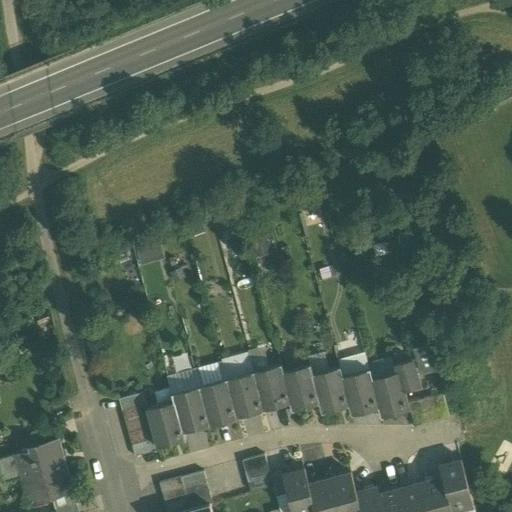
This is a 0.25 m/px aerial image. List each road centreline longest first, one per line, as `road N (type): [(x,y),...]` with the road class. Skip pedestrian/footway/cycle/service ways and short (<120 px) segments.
road 1 (residential): [(108,483),(287,437),(335,435),(362,444),(449,427)]
road 2 (primary): [(0,105),(256,0)]
road 3 (track): [(84,395),(30,182)]
road 4 (track): [(30,182),(6,0)]
